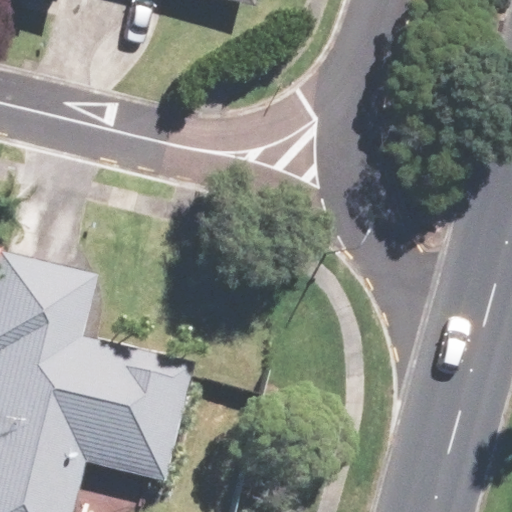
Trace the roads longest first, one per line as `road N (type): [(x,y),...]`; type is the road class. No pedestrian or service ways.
road 1 (residential): [(0,101),(354,185)]
road 2 (primary): [(442,351),(511,74)]
road 3 (residential): [(354,185),(401,0)]
road 4 (residential): [(442,351),(380,267),(354,185)]
road 5 (primary): [(403,511),(442,351)]
